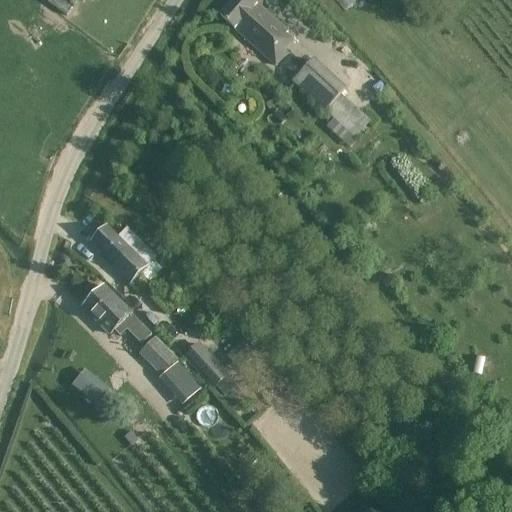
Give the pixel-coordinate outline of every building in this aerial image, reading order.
[(235,0),(220,17),(235,31),(236,32),(276,69),(289,54),(287,51),(295,42),(287,35),(290,32),(259,5),(258,5),(252,0),(235,0)] [(294,83),(293,84),(326,113),(357,140),(371,123),(342,96),(346,92),(313,62),(310,65),(306,61),(290,79),(294,83)] [(419,107),(441,132),(453,121),(431,96),(419,107)] [(357,156),(371,169),(398,141),(385,129),(357,156)] [(107,228),(92,243),(133,285),(149,268),(143,261),(150,254),(127,231),(119,239),(107,228)] [(103,288),(84,308),(111,335),(115,331),(121,337),(127,331),(142,346),(153,336),(131,316),(103,288)] [(179,361),(156,339),(139,356),(162,378),(179,361)] [(230,376),(201,344),(184,359),(214,391),(230,376)] [(97,406),(107,394),(95,384),(85,397),(97,406)]
